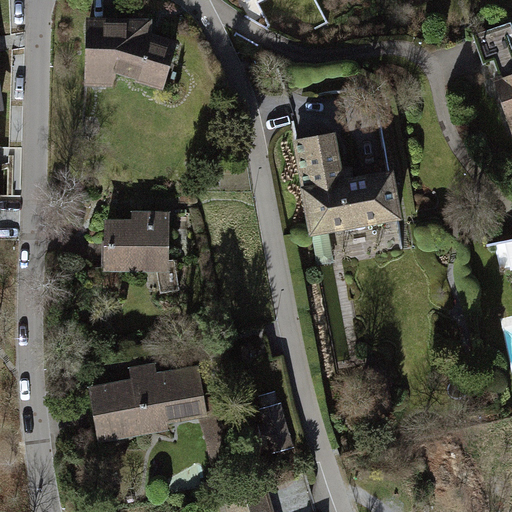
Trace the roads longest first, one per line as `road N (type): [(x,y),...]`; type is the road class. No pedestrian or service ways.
road 1 (residential): [(192,0),(208,18),(247,115),(296,364),(346,511)]
road 2 (residential): [(40,0),(33,311),(54,511)]
